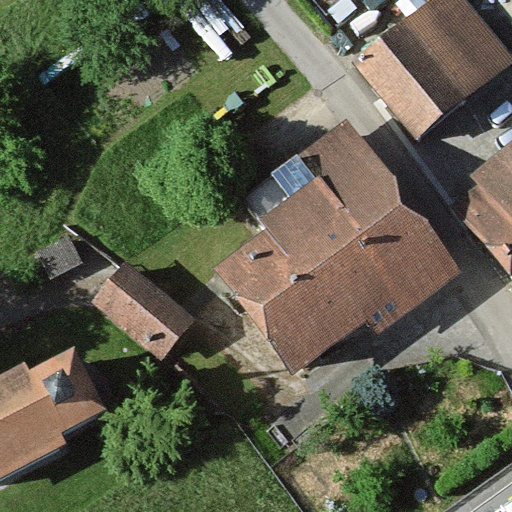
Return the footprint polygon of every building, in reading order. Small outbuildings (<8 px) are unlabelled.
[(503,69),(446,0),(436,0),(345,72),(405,147),(503,69)] [(451,287),(337,131),(267,183),(286,209),(253,233),(259,240),(206,278),(288,389),(363,335),(370,345),(451,287)] [(511,147),(464,185),(471,194),(444,215),(511,300),(511,147)] [(62,246),(28,261),(39,286),(73,271),(62,246)] [(186,329),(114,276),(83,317),(155,370),(186,329)] [(24,375),(0,387),(0,489),(65,455),(60,446),(104,422),(72,361),(29,384),(24,375)]
